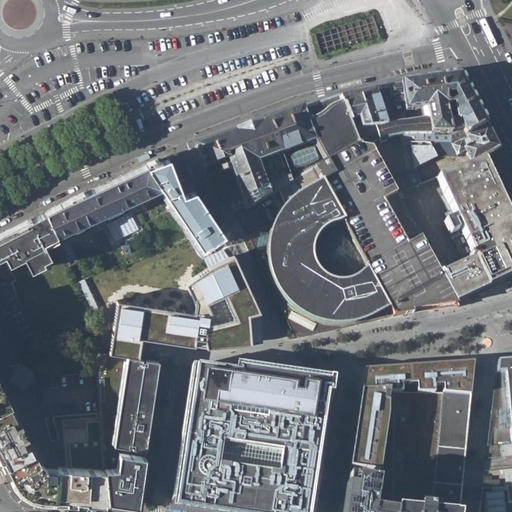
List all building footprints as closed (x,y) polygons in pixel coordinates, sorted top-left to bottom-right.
[(460,73),(442,76),(440,76),(449,133),(452,142),(487,124),(460,73)] [(423,109),(425,118),(428,117),(431,134),(449,133),(440,76),(421,79),(421,80),(401,82),(401,83),(389,85),(391,96),(393,96),(394,101),(396,101),(404,100),(406,111),(423,109)] [(353,129),(387,124),(386,123),(375,88),(340,96),(353,129)] [(325,162),(360,148),(353,129),(340,96),(304,105),(318,142),(325,162)] [(235,131),(196,145),(205,170),(215,166),(226,162),(234,183),(245,209),(270,198),(258,164),(318,142),(304,105),(268,118),(263,120),(262,120),(235,130),(235,131)] [(425,118),(417,119),(420,124),(421,134),(431,134),(428,117),(425,118)] [(417,119),(386,123),(387,124),(353,129),(360,148),(379,141),(386,139),(399,136),(408,135),(421,134),(420,124),(417,119)] [(499,147),(487,124),(452,142),(429,143),(410,145),(415,167),(436,157),(457,157),(457,155),(464,152),(470,162),(467,163),(468,165),(470,164),(482,157),(493,151),(495,150),(499,147)] [(421,134),(408,135),(410,145),(429,143),(452,142),(449,133),(431,134),(421,134)] [(408,135),(399,136),(402,146),(410,145),(408,135)] [(439,273),(396,194),(388,182),(370,149),(360,148),(325,162),(332,176),(306,190),(299,195),(295,198),(290,202),(286,206),(278,214),(276,217),(270,231),(267,240),(266,246),(265,253),(266,264),(268,274),(270,281),(273,289),(281,302),(289,309),(297,315),(303,319),(311,323),(320,325),(329,327),(343,328),(350,326),(358,325),(373,318),(389,310),(392,317),(403,315),(425,312),(457,307),(454,302),(439,273)] [(176,153),(145,164),(160,185),(162,188),(200,248),(223,234),(217,225),(212,218),(220,212),(196,177),(187,172),(180,155),(177,153),(176,153)] [(432,180),(451,217),(441,222),(447,235),(455,232),(451,223),(454,222),(469,254),(459,259),(461,264),(439,273),(454,302),(468,296),(477,292),(507,278),(511,275),(511,223),(482,157),(470,164),(468,165),(432,180)] [(325,162),(270,198),(278,214),(286,206),(290,202),(295,198),(299,195),(306,190),(332,176),(325,162)] [(92,189),(103,213),(113,233),(123,252),(131,248),(132,251),(145,243),(123,203),(134,199),(160,185),(145,164),(92,189)] [(388,182),(396,194),(421,184),(415,170),(388,182)] [(233,217),(245,209),(234,183),(216,190),(218,193),(233,217)] [(92,189),(44,211),(56,235),(71,228),(103,213),(92,189)] [(44,211),(0,233),(0,256),(3,256),(6,262),(7,265),(23,257),(30,272),(39,267),(37,264),(46,259),(50,257),(46,247),(59,240),(56,235),(44,211)] [(220,212),(212,218),(217,225),(224,220),(220,212)] [(224,220),(217,225),(223,234),(230,228),(224,220)] [(184,241),(82,287),(99,323),(98,350),(138,356),(140,345),(194,353),(270,345),(236,258),(203,272),(184,241)] [(0,346),(0,277),(10,272),(7,265),(6,262),(3,256),(0,256),(0,365),(9,364),(0,346)] [(39,267),(48,263),(46,259),(37,264),(39,267)] [(29,322),(16,293),(11,282),(0,288),(0,313),(25,361),(31,360),(28,345),(36,345),(36,319),(29,322)] [(103,464),(106,500),(136,505),(157,360),(93,351),(96,372),(104,464),(103,464)] [(511,357),(497,359),(496,372),(505,371),(510,442),(511,441),(511,357)] [(35,494),(54,496),(58,472),(39,394),(37,392),(33,374),(31,360),(25,361),(9,364),(0,365),(0,449),(15,480),(35,494)] [(362,370),(341,511),(391,511),(375,510),(379,477),(392,392),(434,393),(442,394),(469,397),(474,362),(362,370)] [(173,501),(172,508),(200,511),(312,511),(318,471),(330,395),(331,395),(333,387),(330,386),(291,392),(289,380),(289,379),(289,378),(289,377),(288,377),(287,376),(286,375),(285,375),(284,375),(283,375),(282,375),(281,376),(280,376),(280,377),(279,378),(273,391),(235,372),(193,366),(173,501)] [(96,372),(33,374),(37,392),(39,394),(58,472),(65,497),(106,500),(103,464),(104,464),(96,372)] [(279,378),(235,372),(273,391),(279,378)] [(291,392),(330,386),(289,380),(291,392)] [(458,511),(469,397),(442,394),(430,511),(458,511)] [(54,496),(65,497),(58,472),(54,496)] [(484,475),(479,511),(511,511),(511,486),(506,487),(499,488),(498,478),(491,479),(491,475),(484,475)] [(200,511),(172,508),(173,501),(172,501),(170,510),(186,511),(200,511)]
